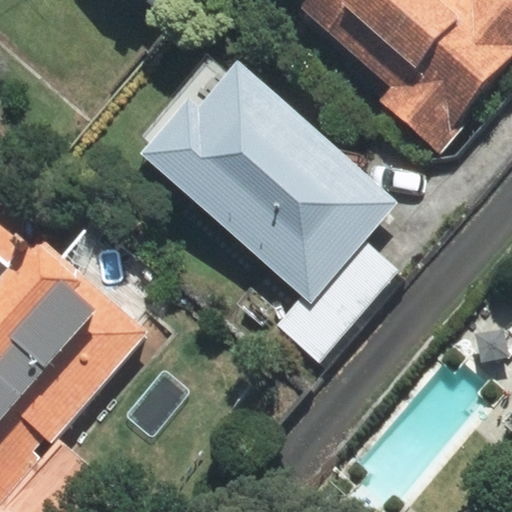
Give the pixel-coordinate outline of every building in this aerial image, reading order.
[(152,0),(181,24),(201,0),(152,0)] [(397,105),(457,157),(511,94),(511,0),(497,0),(498,0),(497,0),(335,0),(326,10),(414,86),(397,105)] [(427,203),(269,63),(172,172),(317,300),(288,333),(329,369),(417,270),(389,245),(427,203)] [(21,213),(0,236),(0,509),(157,334),(21,213)] [(196,403),(168,379),(131,422),(158,446),(196,403)] [(20,511),(124,511),(136,498),(79,447),(20,511)]
